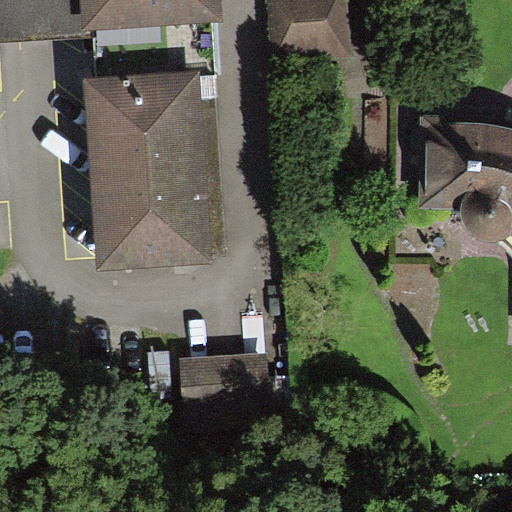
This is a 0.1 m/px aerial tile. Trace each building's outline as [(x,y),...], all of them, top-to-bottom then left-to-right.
[(80,23),(78,0),(0,0),(0,43),(91,39),(90,22),(80,23)] [(93,67),(84,68),(97,260),(210,252),(198,66),(216,65),(212,15),(223,14),(221,0),(78,0),(80,23),(90,22),(91,39),(93,67)] [(270,0),(274,63),(352,59),(347,0),(270,0)] [(511,110),(469,104),(422,104),(421,195),(463,201),(467,212),(473,219),(480,223),(490,225),(508,239),(511,244),(511,110)] [(268,353),(180,357),(183,420),(272,416),(268,353)]
